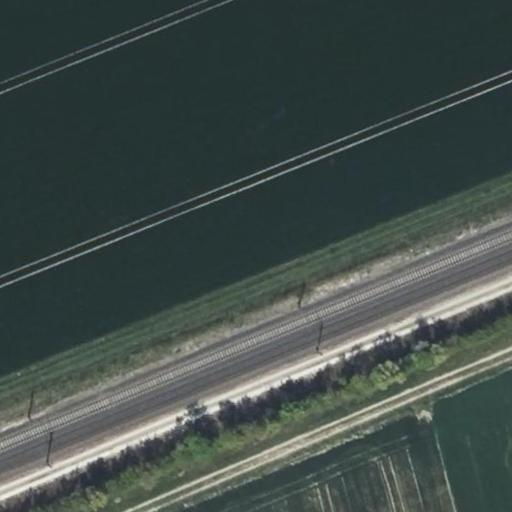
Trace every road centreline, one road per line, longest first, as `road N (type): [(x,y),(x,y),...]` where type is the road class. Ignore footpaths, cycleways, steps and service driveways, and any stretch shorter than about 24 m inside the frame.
road 1 (track): [(0,393),(511,188)]
road 2 (track): [(511,360),(152,511)]
